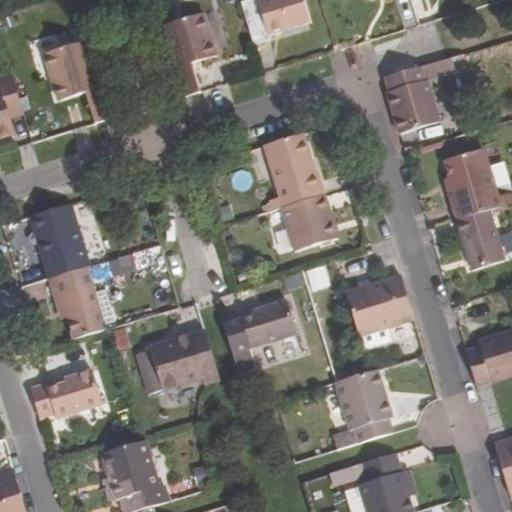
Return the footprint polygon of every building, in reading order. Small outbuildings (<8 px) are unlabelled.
[(251,0),(241,3),(253,46),(269,41),(267,35),(309,23),(302,0),(251,0)] [(204,15),(164,27),(186,98),(200,94),(191,65),(217,57),(204,15)] [(85,43),(44,55),(50,74),(54,73),(63,101),(86,94),(95,126),(109,121),(85,43)] [(451,59),(385,79),(389,93),(387,94),(400,136),(439,124),(426,81),(455,72),(451,59)] [(54,73),(50,74),(59,103),(63,101),(54,73)] [(0,90),(0,91),(0,138),(14,135),(10,119),(24,115),(12,76),(0,80),(0,90)] [(215,106),(230,101),(225,86),(210,91),(215,106)] [(303,136),(265,147),(284,209),(324,197),(316,171),(314,172),(303,136)] [(453,191),(449,192),(458,222),(463,220),(489,212),(511,204),(511,196),(511,194),(497,198),(483,151),(445,163),(453,191)] [(284,209),(277,212),(290,255),(338,240),(324,197),(284,209)] [(71,206),(30,219),(49,280),(86,269),(90,268),(71,206)] [(467,236),(462,237),(473,272),(505,262),(489,212),(463,220),(467,236)] [(463,220),(458,222),(462,237),(467,236),(463,220)] [(140,269),(139,267),(161,262),(157,247),(106,259),(110,276),(140,269)] [(285,292),(326,281),(322,265),(281,276),(285,292)] [(86,269),(49,280),(59,313),(64,311),(74,341),(105,331),(86,269)] [(382,284),(346,295),(359,337),(414,320),(401,278),(382,284)] [(23,302),(45,297),(42,281),(19,286),(23,302)] [(261,315),(242,321),(224,326),(233,355),(238,373),(249,369),(244,352),(251,349),(297,335),(287,302),(260,310),(261,315)] [(151,351),(144,353),(149,370),(156,368),(163,392),(202,380),(204,385),(219,380),(205,332),(150,349),(151,351)] [(482,355),(467,359),(476,387),(491,383),(491,384),(511,377),(511,334),(508,335),(509,340),(480,348),(482,355)] [(508,335),(479,344),(480,348),(509,340),(508,335)] [(156,368),(149,370),(156,394),(163,392),(156,368)] [(351,432),(333,437),(338,452),(393,435),(388,420),(392,419),(378,371),(337,384),(336,384),(351,432)] [(47,386),(30,391),(39,420),(55,415),(56,419),(102,405),(92,372),(65,380),(66,384),(48,390),(47,386)] [(511,440),(494,446),(510,498),(511,496),(511,440)] [(143,443),(102,455),(116,502),(121,500),(124,511),(138,511),(168,503),(163,487),(159,488),(145,442),(143,443)] [(395,455),(362,465),(365,477),(368,484),(359,487),(366,511),(412,511),(408,498),(401,475),(395,455)] [(362,465),(349,469),(353,481),(365,477),(362,465)] [(0,511),(25,511),(12,469),(0,472),(0,511)] [(409,473),(401,475),(408,498),(416,495),(409,473)]
